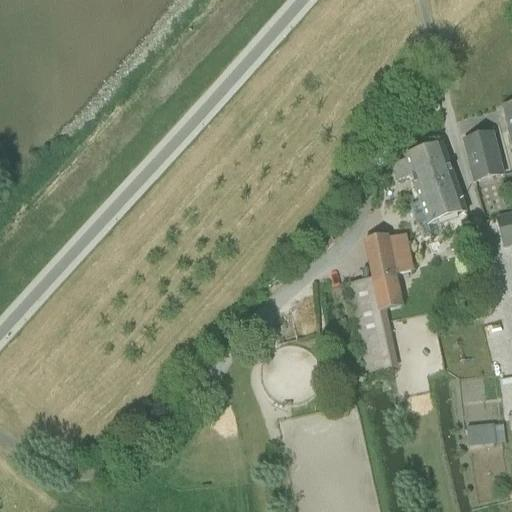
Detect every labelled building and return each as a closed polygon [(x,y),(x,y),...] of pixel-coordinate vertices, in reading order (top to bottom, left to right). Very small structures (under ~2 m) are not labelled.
[(511,107),(502,110),(511,149),(511,107)] [(502,177),(492,136),(463,143),(473,184),(502,177)] [(428,227),(466,214),(443,145),(406,158),(407,162),(392,168),(397,184),(411,179),(428,227)] [(504,250),(511,247),(511,217),(496,221),(504,250)] [(388,242),(387,238),(363,243),(372,282),(348,287),(367,377),(393,372),(380,315),(403,310),(397,283),(396,277),(414,274),(407,238),(388,242)]
